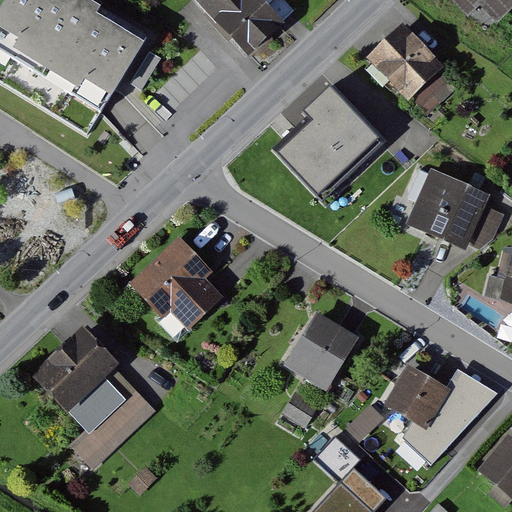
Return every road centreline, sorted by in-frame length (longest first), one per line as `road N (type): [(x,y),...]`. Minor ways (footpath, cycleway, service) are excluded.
road 1 (residential): [(185,174),(511,374)]
road 2 (unknown): [(250,113),(155,58),(99,52),(17,0)]
road 3 (secondary): [(185,174),(371,0)]
road 4 (secondary): [(0,344),(185,174)]
